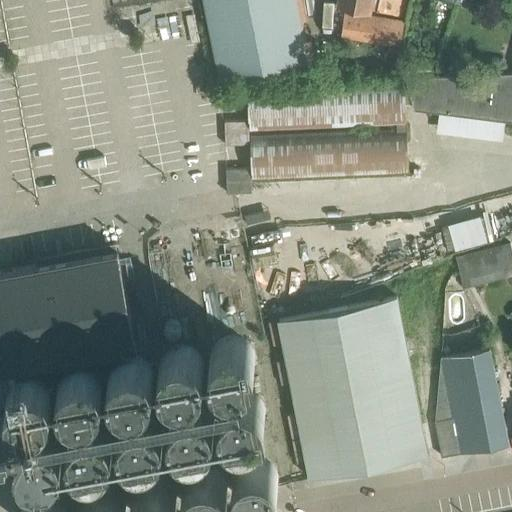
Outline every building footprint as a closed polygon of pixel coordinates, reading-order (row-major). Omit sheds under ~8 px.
[(202,0),(218,78),(309,60),(297,0),(202,0)] [(338,0),(337,7),(377,15),(379,0),(338,0)] [(404,21),(345,10),(341,36),(400,47),(404,21)] [(297,69),(296,78),(319,78),(351,76),(351,74),(360,74),(359,60),(350,60),(350,68),(316,69),(297,69)] [(405,80),(249,87),(250,130),(397,124),(397,129),(251,136),(252,179),(409,172),(406,102),(414,102),(415,107),(440,110),(506,119),(511,119),(511,71),(406,77),(410,88),(405,88),(405,80)] [(511,273),(511,249),(510,243),(456,257),(464,286),(511,273)] [(71,255),(14,266),(0,268),(0,371),(137,345),(135,337),(118,249),(118,246),(83,253),(82,248),(70,250),(71,255)] [(428,453),(401,315),(397,296),(279,319),(310,476),(428,453)] [(255,357),(254,354),(254,352),(253,350),(252,348),(251,346),(250,345),(249,343),(247,342),(246,340),(244,339),(242,338),(239,337),(238,336),(236,336),(233,336),(232,336),(229,336),(227,336),(225,337),(223,337),(221,338),(219,340),(218,341),(216,342),(215,344),(214,345),(212,347),(211,349),(210,351),(210,353),(210,355),(209,358),(209,360),(210,362),(210,365),(211,367),(212,369),(213,371),(214,373),(216,375),(217,376),(220,378),(222,379),(224,380),(226,380),(229,381),(231,381),(233,381),(235,381),(238,381),(240,380),(243,378),(245,377),(247,375),(249,373),(250,372),(251,370),(253,368),(254,365),(254,364),(254,362),(255,359),(255,357)] [(204,366),(204,363),(204,361),(203,359),(202,357),(201,355),(199,353),(198,352),(197,351),(195,349),(192,347),(190,346),(187,346),(186,345),(183,345),(179,345),(175,346),(174,347),(171,348),(169,349),(167,351),(166,351),(165,353),(163,355),(162,356),(161,359),(161,360),(160,362),(160,364),(160,366),(159,368),(160,370),(160,373),(161,375),(162,378),(163,380),(164,381),(166,384),(168,385),(171,387),(173,388),(176,389),(178,390),(180,390),(183,390),(185,390),(189,389),(191,388),(193,387),(195,386),(197,384),(199,382),(200,381),(201,379),(202,377),(204,375),(204,373),(204,370),(205,368),(204,366)] [(508,438),(505,418),(491,346),(441,356),(448,392),(435,395),(437,409),(440,423),(448,421),(451,438),(444,439),(447,457),(464,454),(463,446),(508,438)] [(153,374),(153,373),(153,371),(152,368),(151,367),(150,365),(148,363),(147,362),(146,360),(144,359),(142,357),(140,357),(137,356),(133,355),(130,355),(128,355),(125,356),(122,357),(120,358),(118,359),(116,361),(115,362),(113,364),(112,366),(111,368),(110,369),(110,372),(109,374),(109,376),(109,378),(109,380),(110,383),(110,385),(111,387),(113,390),(114,391),(115,392),(117,394),(120,396),(121,397),(124,398),(127,399),(130,399),(133,399),(134,399),(137,399),(139,398),(141,397),(143,396),(145,395),(147,393),(148,392),(149,390),(150,389),(152,386),(152,384),(153,382),(153,379),(153,376),(153,374)] [(103,384),(103,382),(102,380),(101,378),(100,376),(99,374),(98,373),(97,371),(95,369),(94,368),(91,367),(88,366),(86,365),(84,365),(82,364),(78,365),(74,365),(73,366),(70,367),(68,368),(67,369),(65,370),(63,372),(62,374),(61,376),(60,378),(59,379),(59,382),(58,383),(58,385),(58,388),(58,391),(59,392),(59,395),(60,397),(61,399),(62,400),(64,402),(66,404),(68,405),(69,406),(72,408),(74,408),(77,409),(79,409),(82,409),(83,409),(87,408),(88,408),(92,406),(94,405),(95,404),(97,402),(98,400),(100,398),(101,396),(102,393),(103,391),(103,389),(103,387),(103,384)] [(52,394),(51,392),(51,389),(50,388),(49,386),(48,384),(47,382),(45,380),(44,379),(42,378),(41,377),(39,376),(35,374),(34,374),(31,374),(29,374),(26,374),(23,375),(19,376),(17,377),(15,379),(14,380),(12,382),(11,384),(10,385),(9,387),(8,389),(8,391),(8,393),(7,395),(8,397),(8,399),(8,403),(9,404),(10,407),(11,409),(13,411),(15,413),(17,415),(19,416),(21,417),(24,418),(27,419),(28,419),(30,419),(33,419),(35,418),(38,417),(40,417),(42,415),(45,413),(47,411),(48,409),(49,407),(50,405),(51,403),(51,401),(52,399),(52,396),(52,394)] [(265,409),(265,408),(265,406),(264,404),(264,402),(262,400),(261,399),(260,397),(259,396),(257,394),(253,392),(251,391),(248,390),(246,389),(244,389),(240,389),(237,390),(235,391),(232,392),(229,394),(228,395),(227,396),(225,398),(224,399),(223,402),(222,404),(221,406),(221,407),(221,409),(220,412),(220,413),(221,415),(221,417),(221,419),(223,421),(224,424),(225,425),(227,428),(228,429),(231,431),(233,432),(235,433),(237,434),(239,434),(242,434),(244,434),(246,434),(250,433),(254,432),(256,430),(258,429),(259,427),(261,425),(263,423),(263,421),(265,419),(265,416),(266,414),(266,412),(265,409)] [(215,419),(214,417),(214,415),(213,413),(212,410),(211,409),(210,407),(209,406),(207,404),(206,403),(204,402),(202,401),(200,400),(198,399),(196,399),(194,399),(191,399),(189,399),(187,399),(185,400),(182,401),(180,402),(177,404),(175,407),(173,410),(172,412),(171,414),(170,416),(170,418),(170,420),(170,422),(170,425),(170,427),(171,429),(172,431),(173,433),(174,435),(176,437),(178,438),(180,440),(181,441),(184,442),(186,443),(188,443),(191,444),(194,444),(196,444),(197,443),(200,442),(203,441),(204,441),(205,439),(207,438),(209,437),(210,435),(212,433),(212,431),(213,430),(214,427),(215,425),(215,422),(215,419)] [(164,429),(164,427),(163,425),(163,423),(162,420),(161,419),(160,417),(158,415),(157,414),(154,412),(151,410),(149,409),(147,409),(143,408),(140,408),(136,409),(134,410),(131,411),(130,412),(127,413),(126,414),(124,417),(123,418),(122,420),(121,422),(120,424),(120,426),(119,427),(119,430),(119,432),(120,434),(120,436),(121,439),(122,441),(123,443),(124,444),(125,446),(127,448),(129,449),(131,451),(133,452),(135,453),(138,453),(140,453),(144,453),(146,453),(149,452),(150,452),(153,450),(155,449),(157,448),(158,446),(160,444),(161,442),(162,441),(163,439),(164,436),(164,434),(164,431),(164,429)] [(114,438),(113,435),(113,433),(112,431),(111,429),(110,427),(109,425),(107,424),(106,422),(104,421),(101,419),(99,418),(97,417),(95,417),(92,417),(91,417),(88,417),(84,418),(82,419),(80,420),(78,420),(76,422),(75,423),(74,425),(72,426),(71,428),(71,429),(70,431),(69,434),(68,436),(68,438),(68,440),(68,443),(69,445),(69,446),(70,450),(72,452),(73,454),(76,457),(78,458),(81,460),(82,461),(85,462),(87,462),(89,462),(92,462),(94,462),(97,462),(99,461),(102,460),(104,458),(106,457),(107,455),(109,453),(110,452),(112,449),(113,446),(113,444),(114,442),(114,439),(114,438)] [(62,448),(62,446),(62,445),(62,443),(61,441),(60,439),(59,437),(58,436),(56,434),(55,433),(53,431),(51,430),(48,428),(46,428),(44,427),(41,427),(37,427),(33,428),(30,430),(28,431),(26,432),(25,433),(24,434),(23,435),(22,437),(20,439),(19,441),(19,442),(18,445),(18,447),(18,449),(18,451),(18,452),(18,454),(18,456),(19,457),(20,459),(21,462),(22,463),(23,464),(25,466),(27,468),(30,470),(36,502),(34,505),(33,508),(32,510),(31,511),(74,511),(75,511),(74,510),(73,507),(73,506),(71,504),(69,501),(66,499),(64,497),(58,463),(59,462),(60,460),(61,458),(62,455),(62,453),(63,450),(62,448)] [(278,478),(278,475),(277,473),(277,471),(276,468),(275,467),(272,464),(271,462),(269,461),(266,459),(264,458),(261,457),(259,457),(257,457),(255,457),(253,457),(251,457),(249,458),(246,459),(244,460),(242,461),(240,463),(239,464),(238,466),(236,468),(235,470),(235,471),(234,474),(234,476),(233,478),(233,480),(234,483),(234,485),(235,487),(236,490),(237,491),(238,493),(240,495),(241,497),(243,498),(246,500),(248,501),(250,501),(252,502),(255,502),(256,502),(259,502),(262,501),(264,501),(266,500),(268,499),(271,497),(272,495),(274,493),(275,491),(276,489),(277,486),(278,485),(278,482),(278,480),(278,478)] [(228,487),(227,484),(227,482),(226,480),(225,477),(224,476),(223,475),(221,473),(219,471),(218,470),(216,469),(214,468),(210,467),(206,466),(204,466),(201,467),(198,468),(194,469),(192,470),(190,472),(189,473),(188,475),(186,477),(185,479),(184,481),(183,482),(183,484),(183,486),(183,487),(183,490),(183,493),(183,494),(184,497),(185,499),(185,500),(187,502),(188,504),(191,506),(193,508),(194,509),(197,510),(199,511),(202,511),(204,511),(206,511),(208,511),(211,511),(213,510),(217,509),(218,508),(221,505),(222,504),(224,502),(226,499),(227,497),(227,494),(228,491),(228,490),(228,487)] [(177,496),(177,495),(177,493),(176,490),(175,488),(174,487),(173,485),(172,484),(171,482),(169,480),(167,479),(165,478),(161,477),(158,476),(156,476),(153,476),(151,476),(149,477),(146,478),(144,478),(141,480),(140,481),(138,483),(136,486),(135,488),(134,491),(133,493),(132,495),(132,496),(132,499),(132,501),(133,503),(133,505),(134,508),(135,510),(136,511),(172,511),(173,511),(174,510),(175,508),(176,506),(177,504),(177,502),(177,499),(177,496)] [(126,506),(126,504),(125,502),(125,500),(124,498),(123,496),(121,494),(120,493),(119,491),(117,490),(114,488),(112,487),(109,486),(105,486),(102,486),(98,486),(96,487),(93,488),(91,490),(89,492),(87,493),(86,495),(85,497),(84,498),(83,500),(82,502),(82,504),(82,507),(82,509),(81,511),(125,511),(126,511),(126,509),(126,506)]
